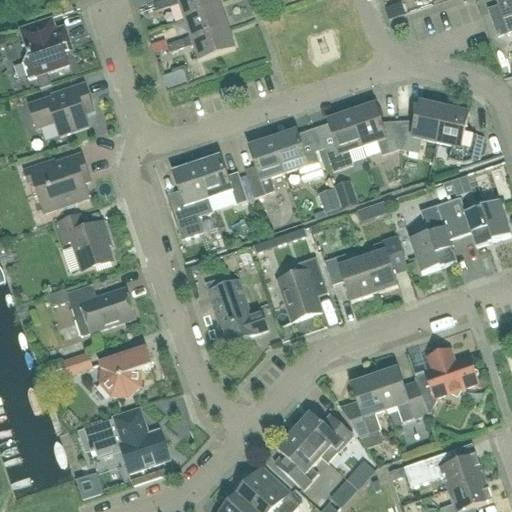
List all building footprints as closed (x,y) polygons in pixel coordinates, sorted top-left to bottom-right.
[(174,0),(165,3),(167,11),(179,7),(177,3),(185,0),(174,0)] [(185,0),(177,3),(179,7),(184,24),(220,12),(216,0),(185,0)] [(511,0),(494,0),(498,9),(487,13),(497,41),(511,35),(511,0)] [(167,11),(165,3),(153,7),(155,11),(156,15),(167,11)] [(401,5),(385,11),(389,23),(406,17),(401,5)] [(190,41),(179,45),(181,53),(193,49),(191,45),(227,33),(220,12),(184,24),(190,41)] [(70,47),(64,31),(55,34),(51,23),(19,34),(27,57),(23,68),(29,84),(69,70),(62,50),(70,47)] [(191,45),(193,49),(198,66),(234,53),(227,33),(191,45)] [(181,53),(179,45),(167,48),(169,52),(170,56),(170,57),(181,53)] [(164,86),(167,96),(185,91),(182,81),(164,86)] [(59,141),(88,131),(81,110),(90,107),(84,89),(51,100),(52,102),(29,110),(37,134),(55,128),(59,141)] [(436,146),(444,111),(419,105),(414,125),(398,125),(399,153),(416,157),(420,142),(436,146)] [(399,153),(398,125),(381,126),(375,108),(349,116),(361,150),(375,145),(380,159),(399,153)] [(444,111),(436,146),(450,149),(447,163),(470,168),(475,144),(462,142),(467,116),(444,111)] [(361,150),(349,116),(326,124),(334,148),(324,152),(332,175),(351,169),(346,155),(361,150)] [(272,143),(283,176),(297,172),(302,186),(323,179),(315,155),(304,159),(296,135),(272,143)] [(283,176),(272,143),(249,150),(257,174),(246,178),(254,202),(274,195),(270,181),(283,176)] [(90,186),(80,159),(52,169),(51,166),(25,175),(29,188),(38,185),(49,217),(89,203),(84,188),(90,186)] [(196,168),(207,202),(230,195),(235,208),(246,204),(238,181),(228,184),(220,160),(196,168)] [(207,202),(196,168),(173,176),(179,195),(181,200),(169,205),(176,228),(182,244),(203,237),(198,221),(212,217),(207,202)] [(456,200),(472,195),(467,180),(451,185),(456,200)] [(349,186),(335,191),(340,206),(354,201),(349,186)] [(435,192),(438,203),(454,197),(450,187),(435,192)] [(325,217),(339,212),(333,193),(319,198),(324,213),(325,217)] [(448,205),(460,239),(470,236),(475,250),(510,238),(498,204),(464,216),(459,201),(448,205)] [(460,239),(448,205),(420,215),(428,237),(409,243),(421,277),(455,265),(448,244),(460,239)] [(316,222),(340,214),(339,212),(325,217),(324,213),(314,217),(316,222)] [(72,246),(82,276),(112,265),(104,242),(107,241),(103,226),(84,233),(80,219),(55,228),(63,249),(72,246)] [(314,247),(327,243),(322,228),(309,232),(314,247)] [(303,232),(274,242),(277,251),(306,241),(303,232)] [(376,257),(362,262),(375,297),(397,289),(392,274),(406,269),(396,241),(373,249),(376,257)] [(375,297),(362,262),(348,267),(345,258),(324,265),(332,289),(343,285),(350,306),(375,297)] [(277,284),(291,326),(321,316),(313,293),(325,289),(315,262),(296,268),(299,277),(277,284)] [(90,338),(135,323),(124,293),(97,302),(92,289),(67,298),(76,325),(85,322),(90,338)] [(228,347),(256,338),(267,334),(261,316),(250,320),(243,300),(231,304),(227,293),(209,299),(218,325),(220,324),(228,347)] [(100,368),(102,374),(100,388),(112,400),(127,402),(140,390),(141,374),(151,371),(145,352),(100,368)] [(435,402),(476,388),(467,361),(454,366),(450,354),(428,362),(432,373),(426,375),(427,378),(415,382),(418,391),(428,418),(430,417),(436,405),(435,402)] [(92,373),(87,358),(61,367),(66,382),(92,373)] [(374,381),(385,414),(397,410),(402,427),(428,418),(418,391),(405,396),(397,373),(374,381)] [(385,414),(374,381),(352,389),(359,411),(343,417),(360,442),(380,435),(374,418),(385,414)] [(130,478),(170,464),(159,434),(149,438),(140,413),(113,422),(114,423),(83,434),(91,458),(119,448),(130,478)] [(339,421),(336,424),(334,423),(326,432),(310,417),(294,435),(321,461),(331,450),(338,456),(353,440),(348,435),(351,432),(339,421)] [(321,461),(294,435),(277,454),(293,469),(284,478),(303,495),(318,478),(312,472),(321,461)] [(448,494),(483,482),(475,458),(457,464),(453,454),(403,472),(410,492),(430,485),(443,480),(448,494)] [(237,499),(251,511),(296,511),(301,507),(275,483),(262,471),(252,481),(237,499)] [(346,492),(356,501),(374,481),(364,472),(346,492)] [(95,480),(76,486),(83,504),(84,507),(102,501),(95,480)] [(472,511),(491,505),(483,482),(448,494),(452,508),(440,511),(472,511)] [(378,485),(372,487),(376,496),(382,494),(378,485)] [(251,511),(237,499),(224,511),(251,511)]
